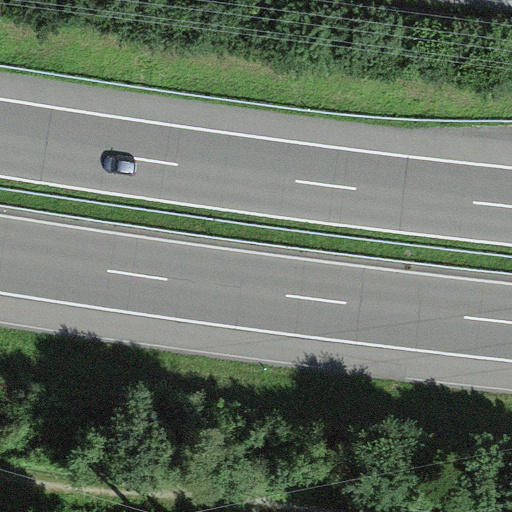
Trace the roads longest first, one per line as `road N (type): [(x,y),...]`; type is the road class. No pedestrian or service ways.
road 1 (motorway): [(511,206),(0,137)]
road 2 (motorway): [(0,257),(511,325)]
road 3 (track): [(262,511),(0,469)]
